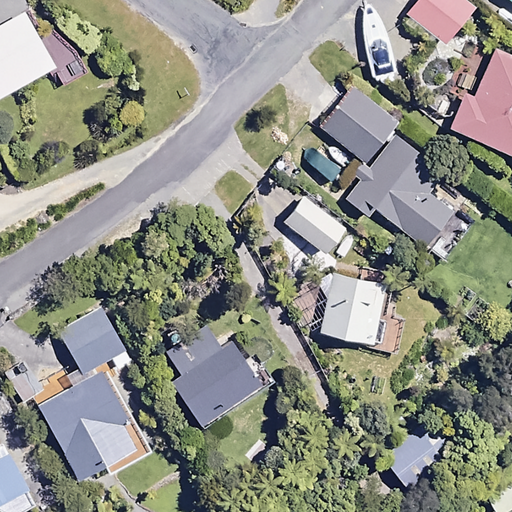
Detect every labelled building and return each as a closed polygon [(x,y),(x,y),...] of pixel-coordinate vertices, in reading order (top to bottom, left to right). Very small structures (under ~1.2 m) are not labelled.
[(476,5),(469,0),(416,0),(406,13),(445,44),(476,5)] [(0,26),(0,98),(54,68),(23,13),(0,26)] [(467,91),(451,125),(511,151),(511,51),(496,45),(475,94),(467,91)] [(353,85),(322,126),(367,160),(398,119),(353,85)] [(360,178),(345,197),(369,215),(376,207),(428,247),(456,211),(429,190),(444,170),(398,135),(372,169),(363,162),(354,174),(360,178)] [(305,193),(285,219),(328,251),(347,226),(305,193)] [(333,273),(320,332),(375,344),(388,284),(333,273)] [(62,326),(85,370),(127,349),(103,304),(62,326)] [(172,379),(203,428),(268,387),(236,337),(225,344),(209,320),(166,347),(182,373),(172,379)] [(40,388),(18,362),(1,376),(22,402),(40,388)] [(99,371),(39,403),(80,479),(139,447),(99,371)] [(432,415),(383,452),(412,491),(462,454),(432,415)] [(0,504),(30,488),(5,441),(0,444),(0,504)] [(511,511),(511,481),(488,496),(497,510),(494,511),(511,511)]
